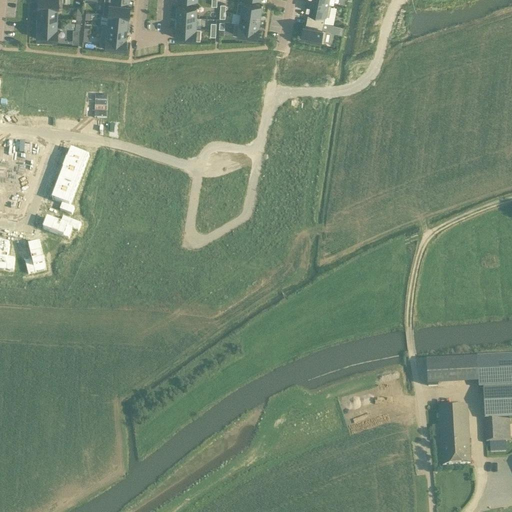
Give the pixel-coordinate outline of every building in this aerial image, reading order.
[(308,0),(306,11),(308,12),(307,19),(324,22),(325,15),(329,16),(331,5),(327,4),(308,0)] [(236,13),(241,14),(241,13),(260,16),(262,5),(238,1),(236,13)] [(120,5),(104,3),(103,14),(106,14),(126,16),(127,16),(128,6),(120,5)] [(55,17),(55,6),(54,6),(35,6),(34,16),(55,17)] [(177,17),(196,18),(197,6),(177,6),(178,6),(177,17)] [(241,13),(241,14),(240,23),(239,24),(258,26),(260,16),(241,13)] [(106,14),(105,25),(107,25),(125,27),(126,16),(106,14)] [(55,28),(55,17),(34,16),(34,27),(52,28),(55,28)] [(196,28),(196,18),(177,17),(177,27),(176,28),(196,28)] [(303,26),(301,37),(307,38),(307,40),(314,41),(314,40),(324,41),(326,30),(322,29),(324,22),(307,19),(305,26),(303,26)] [(239,24),(240,23),(234,23),(233,34),(245,36),(245,38),(252,39),(252,37),(257,38),(259,26),(258,26),(239,24)] [(101,35),(124,38),(125,27),(107,25),(105,25),(102,24),(101,35)] [(52,28),(34,27),(33,27),(33,38),(40,39),(40,41),(47,41),(47,39),(55,39),(55,28),(52,28)] [(201,28),(196,28),(176,28),(177,27),(176,27),(176,39),(181,39),(181,41),(188,41),(188,39),(200,40),(201,28)] [(124,38),(101,35),(100,35),(99,46),(110,48),(110,50),(118,50),(118,48),(123,49),(124,38)] [(7,90),(6,96),(8,96),(7,100),(19,100),(20,81),(9,80),(8,90),(7,90)] [(20,81),(19,100),(29,101),(31,82),(20,81)] [(31,82),(29,101),(40,102),(42,83),(31,82)] [(42,83),(40,102),(51,103),(53,84),(42,83)] [(53,84),(51,103),(62,104),(64,84),(53,84)] [(64,84),(62,104),(73,105),(75,85),(64,84)] [(75,85),(73,105),(84,106),(85,86),(85,85),(75,84),(75,85)] [(85,86),(84,106),(95,106),(96,87),(85,86)] [(96,87),(95,106),(106,107),(106,105),(107,105),(108,99),(106,99),(107,88),(96,87)] [(205,100),(187,104),(190,118),(198,116),(200,128),(210,126),(205,100)] [(290,117),(289,123),(301,126),(304,108),(283,104),(281,115),(290,117)] [(225,132),(236,133),(240,109),(222,106),(220,119),(227,119),(225,132)] [(259,111),(240,109),(236,133),(250,135),(252,122),(257,123),(259,111)] [(276,129),(274,140),(296,145),(298,136),(306,138),(308,128),(284,123),(283,130),(276,129)] [(162,148),(186,155),(190,141),(178,138),(179,132),(168,128),(162,148)] [(274,140),(272,152),(278,153),(277,159),(301,164),(303,155),(295,153),(296,145),(274,140)] [(70,150),(66,160),(85,167),(89,157),(70,150)] [(269,166),(266,177),(289,182),(291,173),(298,174),(301,164),(277,159),(275,167),(269,166)] [(85,167),(66,160),(63,170),(82,177),(85,167)] [(82,177),(63,170),(59,181),(78,188),(82,177)] [(161,171),(159,182),(179,185),(181,174),(161,171)] [(266,177),(264,188),(270,190),(268,197),(292,202),(295,191),(287,190),(289,182),(266,177)] [(78,188),(59,181),(56,190),(75,197),(78,188)] [(159,182),(157,193),(177,196),(179,185),(159,182)] [(75,197),(56,190),(52,201),(62,205),(60,211),(72,216),(75,209),(71,208),(75,197)] [(157,193),(155,203),(176,207),(177,196),(157,193)] [(260,202),(258,214),(280,219),(283,209),(290,211),(292,202),(268,197),(267,204),(260,202)] [(155,203),(153,214),(174,218),(176,207),(155,203)] [(146,225),(145,231),(158,233),(159,228),(172,230),(174,218),(153,214),(152,226),(146,225)] [(258,214),(255,225),(262,227),(260,234),(284,239),(286,228),(279,227),(280,219),(258,214)] [(48,219),(43,230),(68,241),(73,231),(78,233),(82,225),(63,217),(60,224),(48,219)] [(252,233),(239,241),(247,253),(242,257),(249,268),(256,264),(253,260),(264,253),(252,233)] [(137,235),(136,242),(141,243),(139,257),(164,260),(166,245),(151,243),(152,237),(137,235)] [(10,245),(0,243),(0,268),(6,269),(5,274),(11,275),(13,263),(8,262),(10,245)] [(43,260),(39,244),(29,247),(32,262),(25,264),(28,274),(48,272),(43,260)] [(223,248),(210,257),(222,276),(234,270),(238,275),(244,272),(236,259),(232,262),(223,248)] [(180,259),(177,282),(191,284),(190,289),(199,290),(201,278),(194,277),(196,262),(180,259)] [(479,389),(511,386),(511,355),(477,358),(479,389)] [(424,384),(433,384),(433,377),(436,377),(435,363),(423,363),(424,384)] [(511,388),(483,390),(485,420),(511,418),(511,388)] [(442,467),(470,465),(467,407),(439,408),(442,467)] [(506,443),(511,442),(509,420),(484,422),(485,444),(491,444),(491,451),(506,450),(506,443)]
